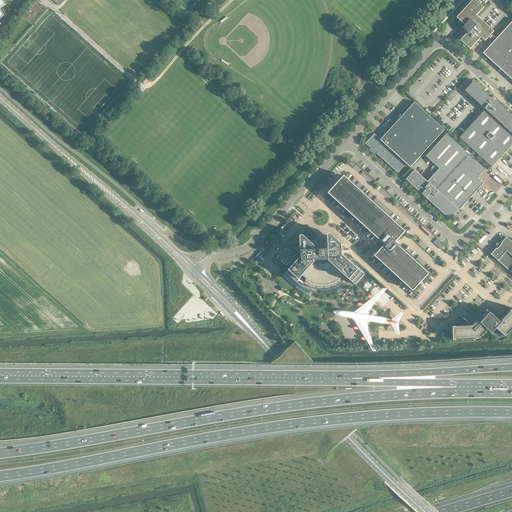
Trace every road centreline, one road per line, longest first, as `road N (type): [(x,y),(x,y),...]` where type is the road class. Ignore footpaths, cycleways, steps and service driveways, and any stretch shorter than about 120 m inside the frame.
road 1 (motorway): [(0,476),(287,425),(511,413)]
road 2 (motorway): [(456,392),(296,405),(0,453)]
road 3 (motorway): [(352,378),(0,375)]
road 4 (secondary): [(188,265),(0,98)]
road 5 (track): [(55,10),(145,89),(232,0)]
road 6 (secondary): [(348,438),(195,272)]
road 7 (unclassified): [(511,190),(468,238),(456,240),(347,142)]
road 8 (motorway): [(511,367),(352,378)]
road 9 (unclassified): [(240,250),(347,142)]
road 10 (unclassified): [(347,142),(436,44)]
